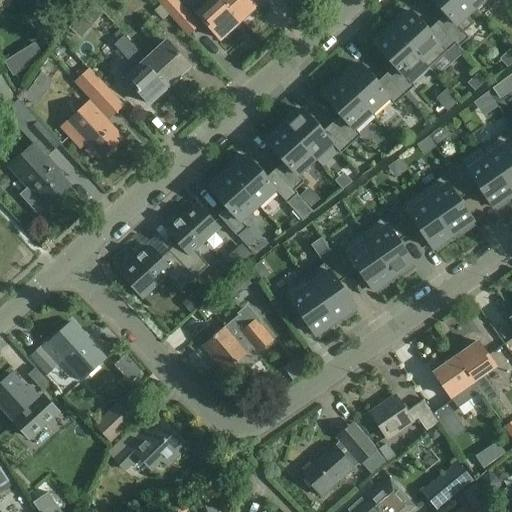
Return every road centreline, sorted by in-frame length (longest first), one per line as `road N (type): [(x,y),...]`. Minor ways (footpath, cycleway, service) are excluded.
road 1 (residential): [(70,269),(208,414),(234,428),(258,423),(511,249)]
road 2 (residential): [(70,269),(358,0)]
